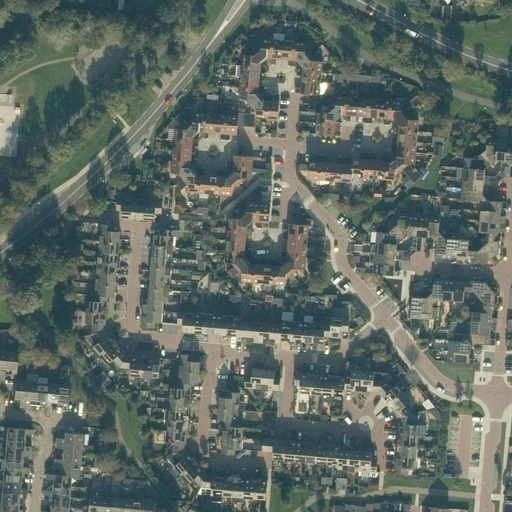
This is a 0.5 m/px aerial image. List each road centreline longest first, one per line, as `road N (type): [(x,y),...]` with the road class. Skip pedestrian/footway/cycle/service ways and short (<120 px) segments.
road 1 (tertiary): [(0,251),(110,158),(210,42)]
road 2 (residential): [(384,316),(342,265),(342,237),(290,177),(291,146)]
road 3 (residential): [(383,471),(385,450),(372,432),(290,426),(291,355)]
road 4 (residential): [(212,347),(145,338),(132,325),(139,236)]
road 5 (residential): [(270,463),(220,460),(201,445),(212,347)]
road 6 (tertiary): [(511,70),(358,0)]
road 7 (residential): [(495,394),(439,380),(384,316)]
road 8 (residential): [(495,394),(506,274)]
